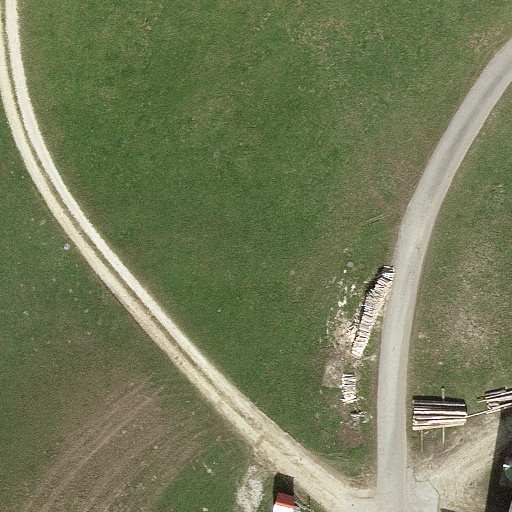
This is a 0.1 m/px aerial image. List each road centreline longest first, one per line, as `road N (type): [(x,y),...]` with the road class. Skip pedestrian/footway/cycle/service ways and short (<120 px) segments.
road 1 (track): [(339,511),(256,438),(81,238),(30,156),(4,82),(2,0)]
road 2 (unclassified): [(511,60),(442,160),(401,282),(385,511)]
